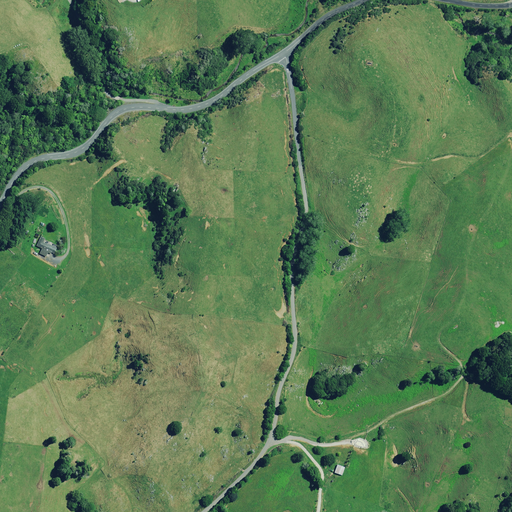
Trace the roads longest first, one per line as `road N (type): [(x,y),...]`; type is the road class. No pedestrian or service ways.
road 1 (residential): [(204,511),(248,473),(271,434),(294,348),(286,289),(302,206),(283,53)]
road 2 (unclassified): [(0,203),(12,176),(43,157),(74,155),(106,118),(130,106),(193,108),(283,53)]
